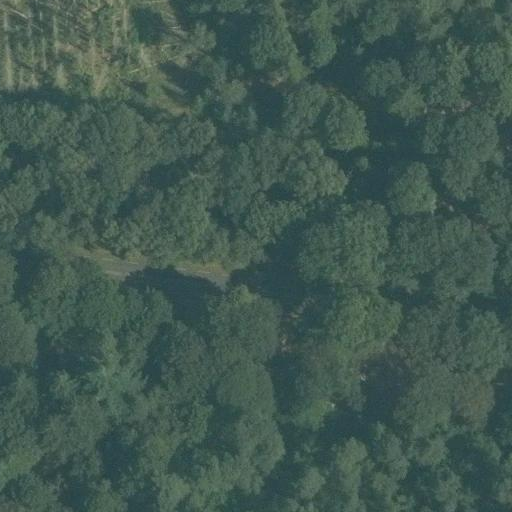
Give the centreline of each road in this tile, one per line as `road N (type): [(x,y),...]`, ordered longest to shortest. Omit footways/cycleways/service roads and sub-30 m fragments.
road 1 (primary): [(0,254),(511,320)]
road 2 (track): [(193,279),(186,348),(160,392),(90,450),(0,506)]
